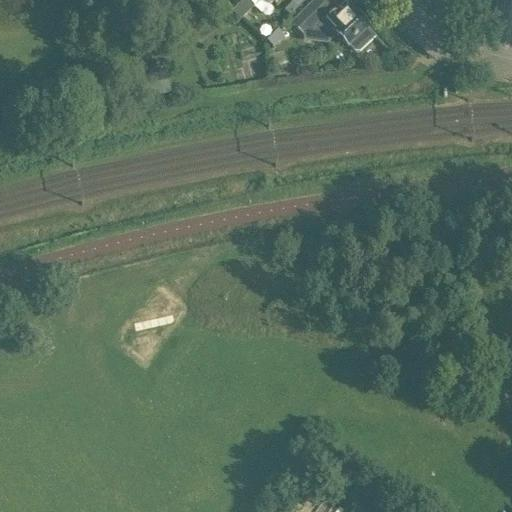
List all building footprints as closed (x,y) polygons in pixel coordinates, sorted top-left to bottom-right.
[(308,0),(307,0),(291,0),(289,2),(292,5),(284,13),(290,18),(308,0)] [(335,37),(336,36),(347,48),(348,48),(353,54),(359,54),(374,39),(367,31),(368,30),(355,16),(354,17),(346,8),(336,17),(335,16),(330,21),(326,17),(332,11),(320,0),(315,0),(290,25),(304,38),(309,34),(335,37)] [(252,11),(244,3),(232,16),(241,24),(252,11)] [(282,37),(277,31),(266,41),(271,47),(282,37)] [(127,87),(131,105),(168,96),(164,79),(127,87)]
